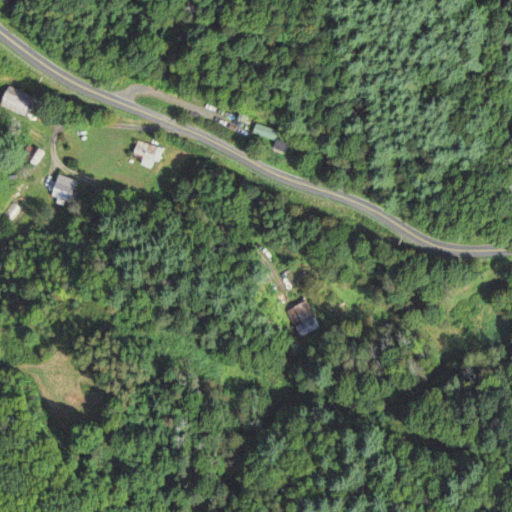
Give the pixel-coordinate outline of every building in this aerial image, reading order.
[(0,103),(0,105),(24,115),(32,96),(8,86),(0,103)] [(285,150),(291,136),(257,122),(253,131),(277,141),(275,146),(285,150)] [(156,168),(161,146),(136,141),(133,154),(142,156),(140,165),(156,168)] [(42,152),(34,146),(25,158),(33,164),(42,152)] [(49,196),(67,204),(77,181),(59,173),(49,196)] [(26,198),(19,193),(0,216),(7,222),(26,198)] [(287,310),(298,337),(318,329),(307,301),(287,310)]
